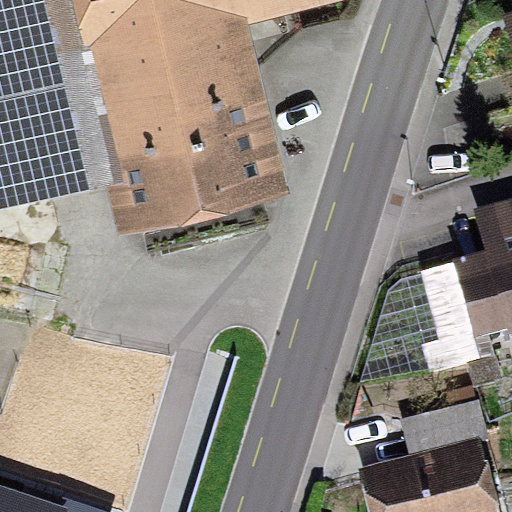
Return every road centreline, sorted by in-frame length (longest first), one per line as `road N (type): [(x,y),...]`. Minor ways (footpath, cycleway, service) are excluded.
road 1 (primary): [(255,511),(415,0)]
road 2 (unknown): [(328,282),(261,288),(174,273),(135,245),(86,166)]
